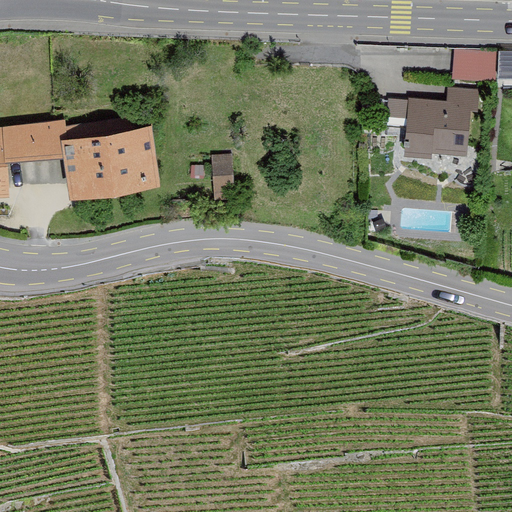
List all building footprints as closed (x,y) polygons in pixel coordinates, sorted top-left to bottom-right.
[(493,79),(495,52),(454,49),(452,76),(493,79)] [(511,52),(500,52),(499,77),(511,77),(511,52)] [(477,109),(478,90),(449,89),(448,101),(410,99),(407,151),(467,154),(469,109),(477,109)] [(406,118),(407,101),(388,99),(387,116),(406,118)] [(53,124),(0,129),(0,191),(8,191),(4,159),(66,153),(64,140),(62,123),(53,124)] [(70,191),(156,182),(150,131),(64,140),(66,153),(70,191)] [(215,198),(237,197),(233,154),(211,156),(215,198)]
